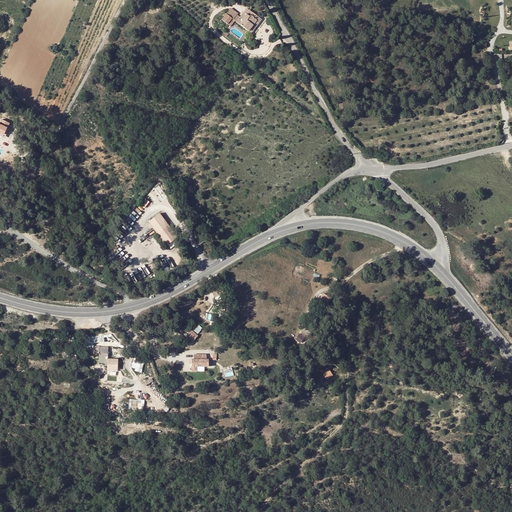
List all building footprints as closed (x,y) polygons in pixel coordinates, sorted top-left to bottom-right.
[(248,31),(256,20),(260,22),(262,19),(247,8),(236,22),(248,31)] [(229,16),(226,14),(222,20),(227,24),(232,18),(229,16)] [(252,34),(260,22),(256,20),(248,31),(252,34)] [(144,198),(140,205),(144,208),(148,201),(144,198)] [(177,237),(158,213),(147,221),(166,246),(177,237)] [(327,300),(320,295),(313,305),(321,310),(327,300)] [(196,333),(202,328),(199,324),(193,329),(196,333)] [(305,334),(299,328),(297,332),(301,335),(299,337),(301,338),(305,334)] [(199,337),(191,329),(188,332),(190,334),(188,337),(193,343),(199,337)] [(298,338),(292,333),(288,338),(294,343),(298,338)] [(109,348),(93,347),(93,354),(99,354),(99,362),(108,363),(108,368),(117,368),(118,360),(108,359),(109,348)] [(194,362),(192,362),(192,366),(192,374),(197,374),(197,369),(209,369),(209,362),(207,362),(207,357),(194,357),(194,362)] [(322,371),(315,375),(319,381),(325,377),(322,371)] [(128,411),(143,411),(143,399),(128,399),(128,411)]
